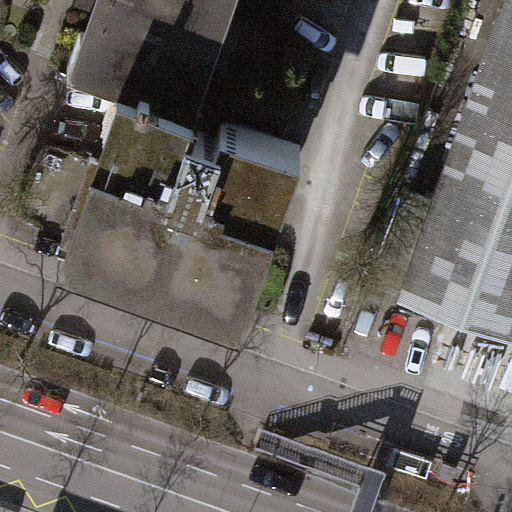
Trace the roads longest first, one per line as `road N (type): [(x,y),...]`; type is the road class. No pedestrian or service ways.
road 1 (unclassified): [(511,476),(0,294)]
road 2 (unknown): [(375,0),(276,347)]
road 3 (secondary): [(0,438),(209,511)]
